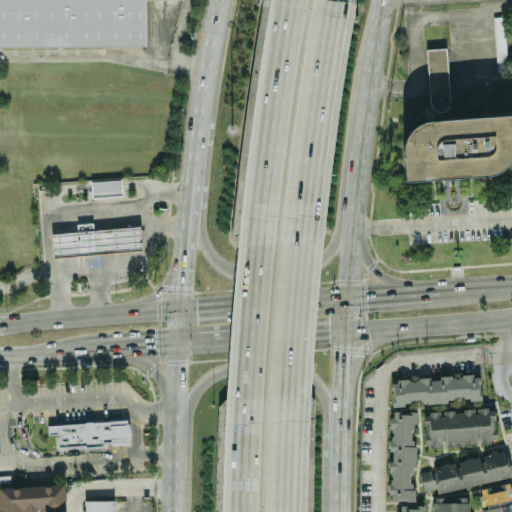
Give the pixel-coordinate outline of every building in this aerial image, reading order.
[(0,0),(145,0),(145,44),(146,44),(146,45),(0,46),(0,0)] [(504,16),(494,16),(495,69),(506,68),(504,16)] [(426,49),(429,100),(439,99),(439,96),(448,95),(445,47),(426,49)] [(406,181),(508,174),(506,148),(493,149),(490,118),(481,118),(482,126),(471,127),(470,118),(402,123),(406,181)] [(90,180),(91,197),(122,196),(121,179),(90,180)] [(51,231),(52,255),(141,251),(140,227),(51,231)] [(393,402),(478,400),(478,375),(392,377),(393,402)] [(422,412),(424,446),(444,445),(496,442),(494,408),(422,412)] [(389,500),(413,500),(413,411),(389,411),(389,500)] [(47,424),(47,434),(57,434),(57,449),(105,446),(105,445),(128,444),(127,420),(47,424)] [(419,467),(423,490),(435,488),(436,492),(479,485),(483,511),(511,511),(511,477),(508,452),(419,467)] [(0,485),(0,511),(63,511),(63,485),(0,485)] [(432,511),(468,511),(468,497),(432,498),(432,511)]
